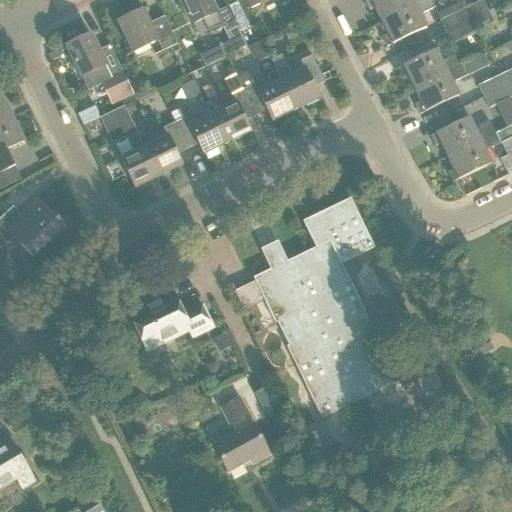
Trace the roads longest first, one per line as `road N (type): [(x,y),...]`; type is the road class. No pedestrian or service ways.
road 1 (unclassified): [(127,242),(93,206),(25,57),(16,16)]
road 2 (residential): [(511,197),(457,222),(426,217),(368,121)]
road 3 (unclassified): [(269,393),(189,209)]
road 4 (unclassified): [(189,209),(368,121)]
road 5 (unclassified): [(0,367),(127,242)]
road 6 (residential): [(368,121),(313,6)]
